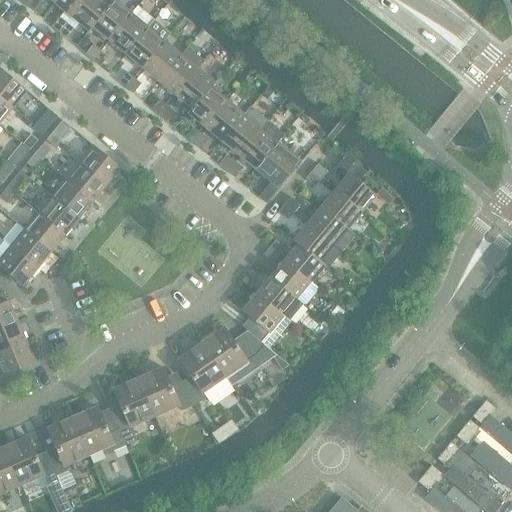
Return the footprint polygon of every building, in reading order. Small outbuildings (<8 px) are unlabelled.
[(41,1),(39,0),(30,0),(26,5),(33,11),(41,1)] [(58,0),(55,4),(72,18),(86,0),(58,0)] [(89,32),(93,27),(92,27),(110,5),(104,0),(86,0),(72,18),(89,32)] [(93,27),(109,40),(131,14),(114,0),(113,0),(110,5),(92,27),(93,27)] [(109,40),(126,54),(148,28),(131,14),(109,40)] [(52,27),(59,33),(67,23),(60,17),(52,27)] [(74,29),(67,23),(59,33),(66,38),(74,29)] [(126,54),(142,68),(164,41),(148,28),(126,54)] [(142,68),(159,82),(181,55),(164,41),(142,68)] [(85,54),(93,60),(101,50),(94,44),(85,54)] [(159,82),(175,95),(198,69),(204,61),(187,47),(181,55),(159,82)] [(108,57),(101,50),(93,60),(100,67),(108,57)] [(0,69),(0,98),(12,108),(26,91),(0,69)] [(175,95),(192,109),(210,87),(211,88),(215,83),(198,69),(175,95)] [(118,81),(126,88),(134,78),(126,72),(118,81)] [(141,84),(134,78),(126,88),(133,94),(141,84)] [(188,114),(205,128),(227,101),(211,88),(210,87),(192,109),(188,113),(188,114)] [(0,122),(12,108),(0,98),(0,122)] [(151,109),(159,115),(167,105),(159,99),(151,109)] [(205,128),(222,142),(244,115),(227,101),(205,128)] [(174,111),(167,105),(159,115),(166,121),(174,111)] [(222,142),(238,155),(266,121),(250,108),(244,115),(222,142)] [(41,136),(57,117),(48,109),(32,129),(41,136)] [(54,130),(46,140),(55,148),(71,128),(69,126),(62,121),(54,130)] [(238,155),(255,169),(277,142),(283,135),(266,121),(238,155)] [(185,136),(193,143),(201,133),(193,127),(185,136)] [(208,139),(201,133),(193,143),(200,148),(208,139)] [(32,134),(23,145),(30,151),(38,140),(32,134)] [(300,162),(277,142),(255,169),(278,188),(300,162)] [(23,145),(9,162),(16,167),(30,151),(23,145)] [(42,145),(34,154),(41,160),(49,151),(42,145)] [(93,146),(79,163),(106,185),(120,168),(93,146)] [(33,170),(41,160),(34,154),(26,164),(33,170)] [(218,164),(226,170),(234,160),(227,154),(218,164)] [(241,166),(234,160),(226,170),(233,176),(241,166)] [(9,162),(0,172),(0,182),(2,184),(16,167),(9,162)] [(79,163),(65,180),(92,202),(106,185),(79,163)] [(318,163),(312,171),(321,179),(328,172),(318,163)] [(315,186),(321,179),(312,171),(306,178),(315,186)] [(349,173),(335,191),(361,212),(376,195),(349,173)] [(15,178),(7,188),(14,194),(22,184),(15,178)] [(65,180),(52,197),(78,219),(92,202),(65,180)] [(260,198),(268,188),(260,182),(252,192),(260,198)] [(0,198),(6,204),(14,194),(7,188),(0,195),(0,198)] [(335,191),(321,207),(348,229),(361,212),(335,191)] [(379,191),(376,195),(381,199),(384,195),(379,191)] [(52,197),(38,213),(65,235),(78,219),(52,197)] [(291,197),(284,205),(294,213),(300,205),(291,197)] [(288,219),(294,213),(284,205),(279,212),(288,219)] [(356,236),(348,229),(321,207),(307,224),(342,252),(356,236)] [(38,213),(24,230),(51,252),(65,235),(38,213)] [(328,269),(342,252),(307,224),(293,241),(298,245),(298,244),(325,266),(328,269)] [(24,230),(11,247),(37,269),(51,252),(24,230)] [(275,240),(269,248),(279,256),(285,249),(275,240)] [(37,269),(11,247),(5,242),(0,248),(0,266),(23,286),(37,269)] [(298,244),(298,245),(284,261),(311,283),(325,266),(298,244)] [(377,246),(374,250),(380,255),(383,252),(377,246)] [(269,248),(263,255),(273,263),(279,256),(269,248)] [(284,261),(271,277),(304,305),(307,305),(317,294),(317,290),(318,289),(311,283),(284,261)] [(367,273),(362,278),(370,284),(374,279),(367,273)] [(247,274),(241,281),(251,289),(257,282),(247,274)] [(290,322),(304,305),(271,277),(257,294),(290,322)] [(0,329),(17,322),(8,301),(7,302),(3,293),(0,294),(0,329)] [(269,349),(291,323),(290,322),(257,294),(242,311),(250,317),(242,326),(261,343),(269,349)] [(17,322),(0,329),(0,352),(26,341),(17,322)] [(224,328),(202,344),(225,377),(233,388),(274,359),(278,357),(261,343),(251,334),(236,345),(224,328)] [(0,352),(0,368),(3,376),(35,362),(26,341),(0,352)] [(233,388),(225,377),(202,344),(179,359),(191,376),(182,382),(195,405),(206,397),(210,403),(233,388)] [(278,357),(274,359),(282,370),(289,365),(278,357)] [(181,411),(195,405),(182,382),(171,387),(163,368),(138,379),(155,416),(179,405),(181,411)] [(109,408),(115,422),(115,421),(126,446),(137,441),(131,427),(155,416),(138,379),(113,390),(120,404),(109,408)] [(486,400),(473,417),(483,425),(496,409),(486,400)] [(97,407),(72,418),(89,455),(113,445),(115,450),(126,446),(115,421),(115,422),(105,426),(97,407)] [(511,421),(496,409),(483,425),(511,449),(511,421)] [(56,448),(46,452),(56,476),(67,471),(64,466),(89,455),(72,418),(48,429),(56,448)] [(480,428),(470,420),(456,436),(466,445),(480,428)] [(466,445),(511,482),(511,454),(480,428),(466,445)] [(218,429),(211,434),(216,440),(218,444),(225,440),(222,436),(218,429)] [(28,437),(3,448),(19,486),(43,475),(48,486),(58,482),(59,481),(56,476),(46,452),(36,456),(28,437)] [(461,451),(451,443),(438,459),(447,467),(461,451)] [(0,493),(19,486),(3,448),(0,449),(0,493)] [(447,467),(447,468),(499,511),(511,494),(511,493),(461,451),(447,467)] [(428,490),(442,474),(432,466),(418,482),(428,490)] [(487,511),(442,474),(428,490),(454,511),(487,511)] [(48,486),(46,487),(49,494),(61,488),(58,482),(48,486)]
